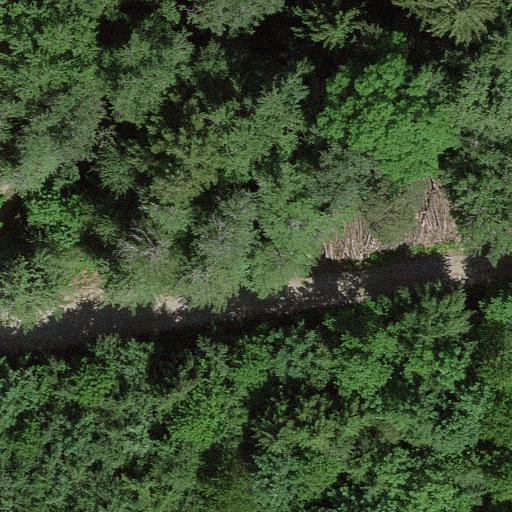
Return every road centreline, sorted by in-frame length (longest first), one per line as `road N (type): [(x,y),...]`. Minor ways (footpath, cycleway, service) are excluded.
road 1 (track): [(0,334),(511,264)]
road 2 (track): [(0,211),(43,147),(221,0)]
